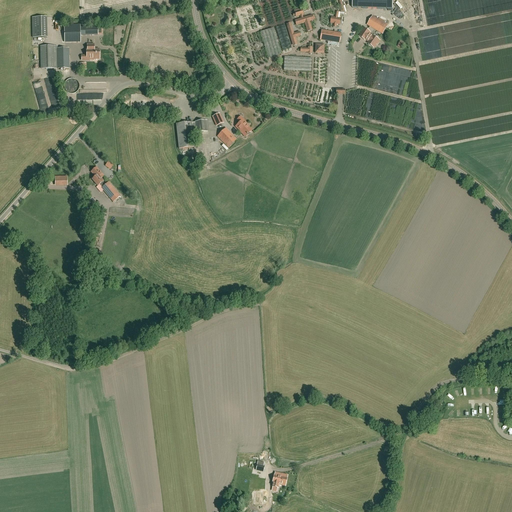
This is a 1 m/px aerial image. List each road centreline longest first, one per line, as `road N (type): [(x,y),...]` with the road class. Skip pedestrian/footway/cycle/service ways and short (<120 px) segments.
road 1 (tertiary): [(511,222),(473,183),(426,154),(268,105),(233,83)]
road 2 (unclassified): [(0,221),(123,85),(212,98),(233,83)]
road 3 (track): [(0,349),(83,368),(259,302)]
road 4 (track): [(426,154),(431,142),(411,32)]
